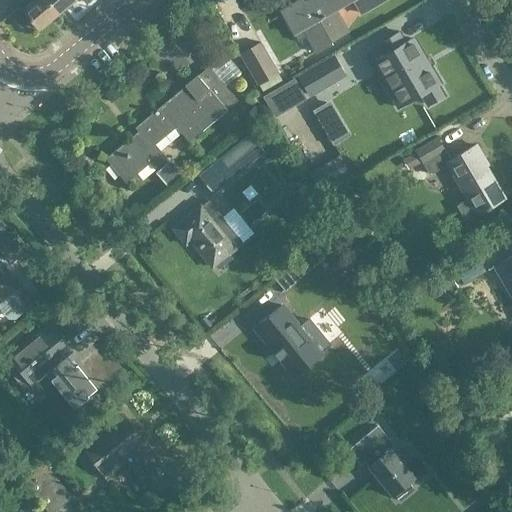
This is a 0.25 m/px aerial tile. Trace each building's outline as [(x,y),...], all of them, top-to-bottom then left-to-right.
[(29,0),(10,15),(22,29),(31,22),(38,31),(58,15),(45,0),(29,0)] [(45,0),(58,15),(75,0),(45,0)] [(299,42),(307,37),(316,53),(332,44),(331,43),(347,34),(335,12),(353,1),(361,14),(385,0),(310,0),(304,4),(302,1),(281,13),(299,42)] [(398,108),(422,94),(428,105),(444,96),(438,85),(441,83),(430,65),(426,67),(423,62),(425,61),(412,39),(405,43),(399,32),(379,44),(385,55),(372,62),(398,108)] [(347,65),(371,49),(363,38),(340,54),(347,65)] [(258,87),(280,74),(261,42),(239,55),(258,87)] [(225,82),(237,72),(226,57),(214,67),(225,82)] [(334,58),(299,78),(309,96),(344,76),(334,58)] [(167,158),(155,144),(176,126),(189,142),(238,102),(209,67),(136,128),(140,134),(131,141),(130,139),(106,159),(125,182),(149,162),(154,168),(167,158)] [(294,104),(306,98),(295,79),(283,86),(294,104)] [(235,176),(264,152),(250,136),(221,159),(235,176)] [(437,139),(416,151),(423,163),(443,151),(437,139)] [(443,151),(423,163),(429,174),(447,164),(448,165),(468,200),(458,205),(467,221),(504,199),(482,160),(483,159),(476,146),(450,161),(443,151)] [(298,219),(311,208),(302,198),(290,209),(298,219)] [(209,202),(201,208),(174,229),(187,245),(191,241),(213,267),(216,265),(219,269),(232,259),(228,255),(235,249),(234,249),(242,242),(209,202)] [(11,263),(27,249),(18,237),(1,251),(11,263)] [(486,272),(475,253),(453,265),(453,266),(450,268),(460,286),(486,272)] [(511,257),(496,267),(511,293),(511,257)] [(285,291),(310,271),(300,259),(275,280),(285,291)] [(0,263),(0,300),(1,300),(2,300),(18,287),(0,263)] [(459,289),(447,269),(435,276),(447,295),(459,289)] [(255,329),(274,353),(275,354),(276,354),(280,360),(281,361),(293,377),(322,354),(320,352),(329,344),(309,320),(300,327),(283,306),(255,329)] [(9,357),(32,385),(51,370),(79,405),(73,409),(74,411),(89,399),(88,397),(97,390),(77,366),(75,367),(70,361),(75,357),(49,325),(9,357)] [(0,368),(9,361),(0,349),(0,368)] [(387,360),(397,373),(409,363),(399,351),(387,360)] [(141,482),(162,464),(123,416),(83,448),(106,476),(124,461),(141,482)] [(391,451),(395,447),(378,426),(348,450),(361,466),(365,462),(393,496),(394,495),(398,500),(412,488),(408,483),(414,479),(391,451)] [(24,482),(48,511),(54,511),(72,498),(45,465),(24,482)]
